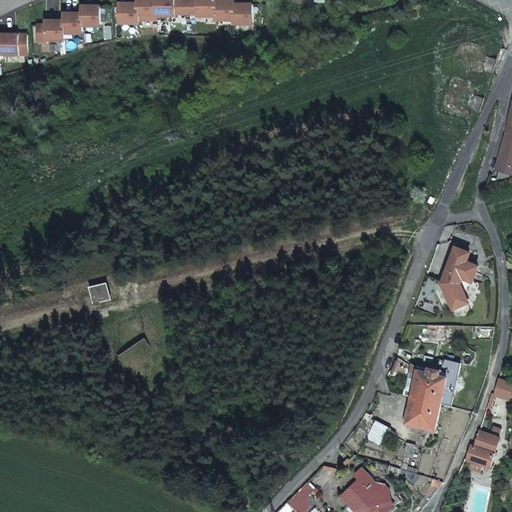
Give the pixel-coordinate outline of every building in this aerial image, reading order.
[(237,24),(255,24),(256,5),(239,4),(238,0),(224,0),(201,0),(201,1),(179,0),(178,0),(140,0),(140,3),(123,3),(123,22),(141,23),(141,19),(159,19),(160,16),(178,16),(178,11),(185,11),(185,13),(192,13),(193,11),(200,11),(200,16),(218,16),(218,20),(236,20),(237,24)] [(104,25),(104,5),(85,5),(85,12),(67,12),(67,19),(49,19),(48,24),(40,24),(40,40),(68,40),(68,33),(86,32),(87,25),(104,25)] [(0,52),(24,53),(24,33),(3,33),(3,40),(0,40),(0,52)] [(494,74),(498,60),(488,56),(486,51),(482,46),(477,43),(470,43),(465,45),(460,49),(458,55),(457,61),(459,67),(463,72),(468,74),(474,75),(480,73),(485,70),(494,74)] [(455,77),(441,113),(467,118),(470,111),(480,114),(484,101),(475,98),(480,87),(455,77)] [(511,134),(508,133),(500,163),(511,166),(511,134)] [(440,284),(448,304),(451,310),(463,303),(466,301),(462,290),(458,292),(455,285),(460,275),(471,279),(477,263),(471,261),(464,258),(468,249),(458,245),(454,243),(442,279),(440,284)] [(432,295),(437,280),(425,276),(419,291),(432,295)] [(108,282),(93,286),(96,301),(111,297),(108,282)] [(478,338),(495,337),(495,332),(496,325),(477,326),(478,338)] [(439,403),(449,404),(459,364),(443,360),(439,376),(416,370),(411,388),(415,388),(409,407),(406,406),(402,422),(431,429),(439,403)] [(511,380),(500,379),(497,398),(511,399),(511,380)] [(498,401),(496,405),(495,404),(491,413),(502,418),(508,405),(498,401)] [(378,422),(369,439),(380,444),(388,427),(378,422)] [(471,442),(465,456),(473,458),(483,462),(491,466),(502,435),(481,429),(475,443),(471,442)] [(417,446),(408,444),(405,456),(409,458),(408,463),(412,464),(417,446)] [(480,470),(483,462),(473,458),(470,466),(480,470)] [(342,496),(357,511),(367,511),(384,496),(377,488),(384,481),(370,479),(369,481),(358,469),(351,475),(357,482),(342,496)] [(305,511),(311,507),(305,501),(315,490),(306,481),(292,495),(276,511),(305,511)] [(332,511),(322,502),(313,511),(332,511)]
